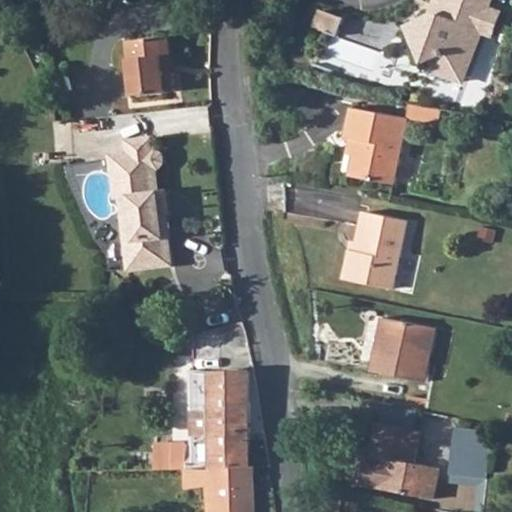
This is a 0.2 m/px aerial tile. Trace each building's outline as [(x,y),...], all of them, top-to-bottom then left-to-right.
[(487,0),(441,0),(435,17),(432,16),(406,28),(422,63),(428,60),(441,54),(466,63),(478,32),(488,36),(496,15),(484,10),(487,0)] [(325,7),(319,25),(341,33),(347,15),(325,7)] [(160,79),(157,39),(123,41),(128,100),(171,96),(169,78),(160,79)] [(466,63),(441,54),(428,60),(434,73),(459,82),(466,63)] [(356,114),(349,146),(361,149),(353,182),(399,193),(414,128),(356,114)] [(137,212),(139,236),(154,235),(155,255),(176,253),(174,233),(180,233),(178,209),(176,188),(171,189),(169,163),(172,163),(177,158),(176,151),(170,146),(168,147),(166,134),(143,136),(145,149),(127,150),(131,194),(145,192),(147,211),(137,212)] [(358,253),(351,280),(398,293),(412,233),(371,221),(362,254),(358,253)] [(183,260),(180,233),(174,233),(176,253),(155,255),(154,235),(139,236),(142,264),(183,260)] [(387,323),(375,374),(425,385),(436,334),(387,323)] [(195,370),(195,402),(249,399),(250,374),(195,370)] [(249,399),(195,402),(195,431),(250,431),(249,399)] [(384,427),(412,433),(415,416),(387,410),(384,427)] [(355,487),(431,501),(437,471),(412,467),(419,434),(412,433),(384,427),(377,426),(371,459),(361,457),(355,487)] [(454,426),(452,475),(485,479),(488,430),(454,426)] [(250,431),(195,431),(195,467),(205,467),(218,467),(252,467),(250,431)] [(252,467),(218,467),(218,484),(254,484),(252,467)] [(255,511),(254,484),(218,484),(214,485),(214,511),(255,511)]
